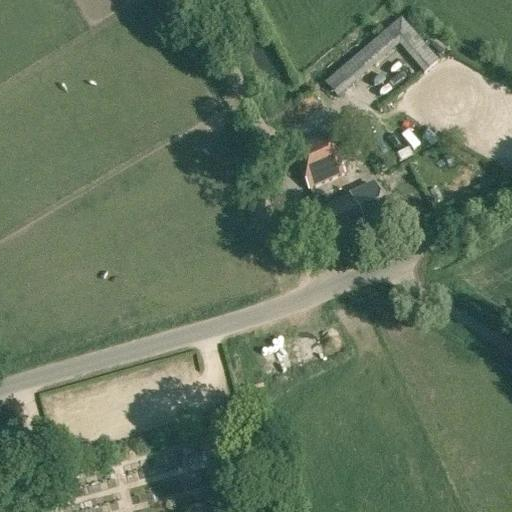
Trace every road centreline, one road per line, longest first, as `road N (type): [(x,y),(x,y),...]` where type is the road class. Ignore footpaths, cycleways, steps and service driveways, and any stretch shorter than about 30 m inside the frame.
road 1 (tertiary): [(0,388),(330,289)]
road 2 (unclassified): [(330,289),(275,147),(204,0)]
road 3 (unclassified): [(511,352),(402,279),(393,259)]
road 4 (tertiary): [(393,259),(511,197)]
